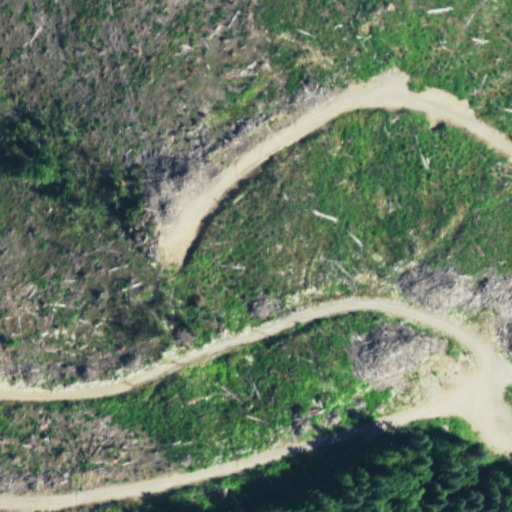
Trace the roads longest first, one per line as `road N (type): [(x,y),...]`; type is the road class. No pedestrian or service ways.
road 1 (track): [(511,429),(480,415),(472,395),(479,360),(467,330),(370,292),(299,305),(126,377),(44,386),(0,380)]
road 2 (track): [(211,511),(270,497),(406,418),(440,409),(480,415)]
